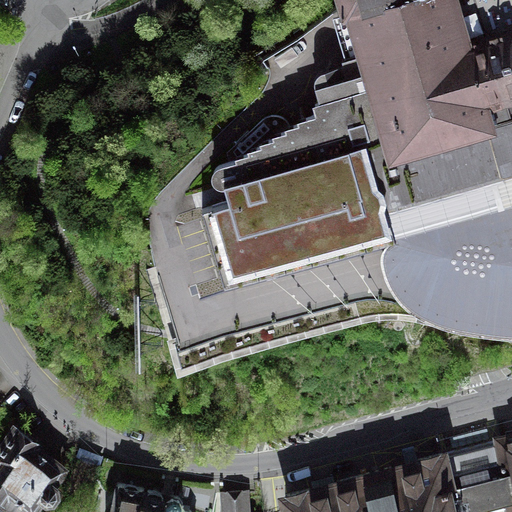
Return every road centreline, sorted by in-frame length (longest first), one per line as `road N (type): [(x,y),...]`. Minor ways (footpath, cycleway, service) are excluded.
road 1 (residential): [(511,391),(281,453),(199,458),(128,440),(75,413),(29,370),(0,323)]
road 2 (residential): [(0,128),(33,51),(44,0)]
